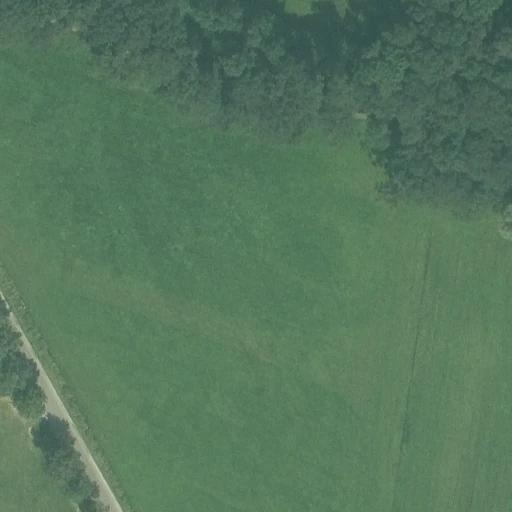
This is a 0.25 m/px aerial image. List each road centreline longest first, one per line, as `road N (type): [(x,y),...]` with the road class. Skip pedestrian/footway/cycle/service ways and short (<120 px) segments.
road 1 (track): [(511,125),(282,105),(0,8)]
road 2 (tertiary): [(109,511),(0,313)]
